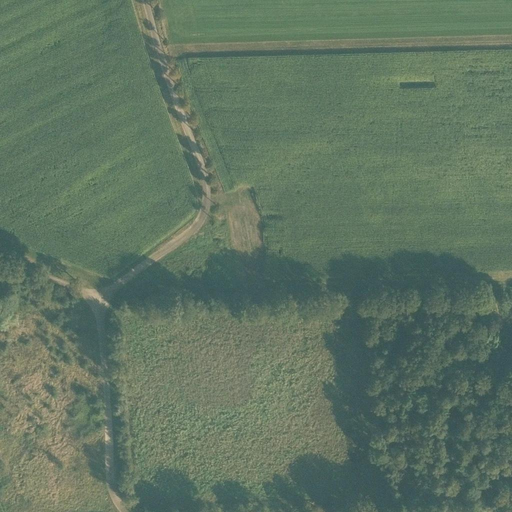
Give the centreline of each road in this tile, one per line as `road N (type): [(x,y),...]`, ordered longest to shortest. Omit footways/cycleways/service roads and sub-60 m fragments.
road 1 (unclassified): [(104,296),(191,231),(206,203),(145,0)]
road 2 (track): [(0,260),(104,296),(109,477),(125,511)]
